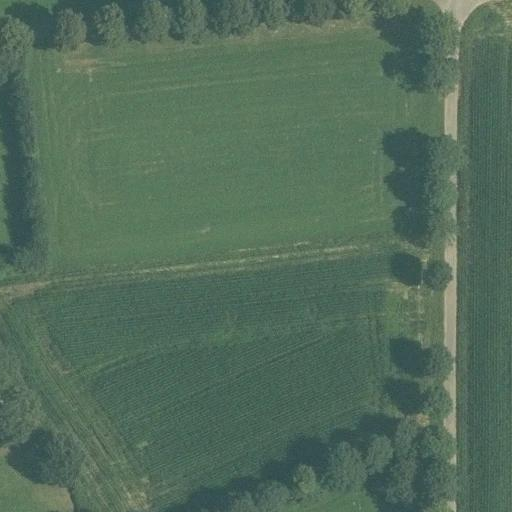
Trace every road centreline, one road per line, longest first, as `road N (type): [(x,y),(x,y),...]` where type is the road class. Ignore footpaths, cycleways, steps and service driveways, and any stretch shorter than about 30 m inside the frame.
road 1 (track): [(445,511),(452,0)]
road 2 (track): [(0,39),(360,0)]
